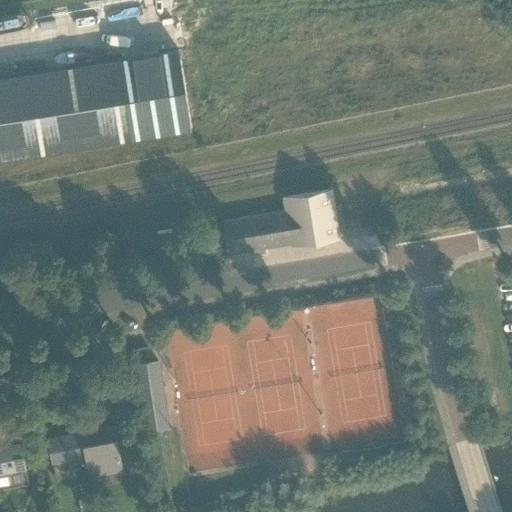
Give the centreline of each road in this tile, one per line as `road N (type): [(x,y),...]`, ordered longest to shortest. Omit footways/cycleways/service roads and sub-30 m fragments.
road 1 (tertiary): [(0,322),(426,250)]
road 2 (unclassified): [(487,511),(441,362),(426,250)]
